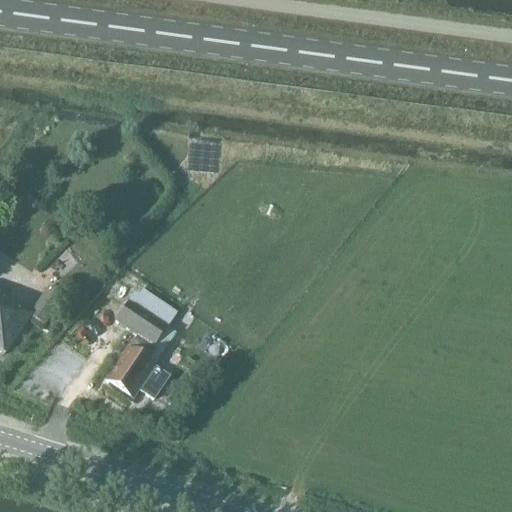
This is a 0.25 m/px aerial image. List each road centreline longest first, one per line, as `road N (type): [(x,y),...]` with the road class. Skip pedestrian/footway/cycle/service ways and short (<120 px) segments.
road 1 (primary): [(511,81),(0,11)]
road 2 (unclassified): [(511,36),(237,0)]
road 3 (unclassified): [(0,439),(233,511)]
